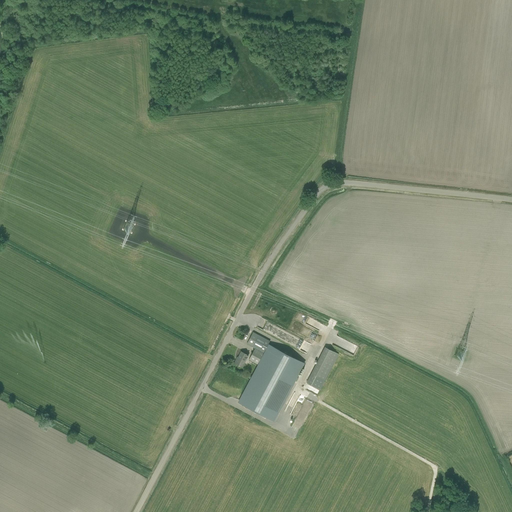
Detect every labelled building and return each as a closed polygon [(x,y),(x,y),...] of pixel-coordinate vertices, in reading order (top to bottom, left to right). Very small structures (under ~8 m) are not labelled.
[(253,332),(247,344),(255,348),(249,360),(258,364),(270,341),(253,332)] [(272,418),(302,361),(268,343),(239,401),(272,418)] [(306,383),(320,389),(338,354),(324,347),(306,383)] [(234,363),(239,366),(242,367),(248,355),(241,352),(238,358),(237,357),(234,363)] [(284,410),(290,414),(294,407),(288,403),(284,410)]
